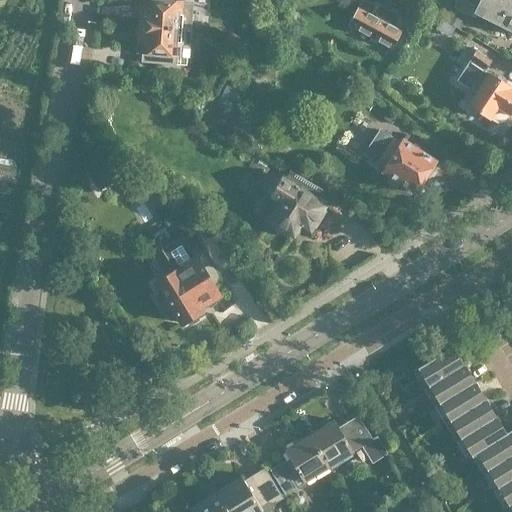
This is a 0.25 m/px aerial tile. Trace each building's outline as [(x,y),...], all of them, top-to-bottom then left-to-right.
[(182,29),(191,29),(193,4),(145,0),(142,0),(140,25),(182,29)] [(361,0),(358,7),(349,24),(393,48),(394,45),(399,47),(406,34),(371,15),(376,5),(366,0),(361,0)] [(464,1),(463,1),(461,0),(455,0),(452,8),(459,11),(464,1)] [(511,0),(485,0),(478,14),(476,13),(475,15),(511,32),(511,0)] [(472,5),(466,2),(464,1),(459,11),(467,15),(472,5)] [(182,29),(140,25),(138,52),(180,55),(182,29)] [(225,38),(237,46),(241,38),(229,31),(225,38)] [(499,74),(497,77),(485,70),(491,61),(487,58),(492,49),(469,34),(466,39),(473,44),(464,57),(470,60),(456,80),(476,93),(467,105),(496,124),(505,122),(511,111),(511,90),(510,89),(511,87),(503,82),(505,78),(499,74)] [(237,46),(225,38),(219,47),(231,55),(237,46)] [(378,163),(385,168),(382,172),(415,193),(436,161),(404,139),(401,144),(394,139),(386,133),(377,146),(385,152),(378,163)] [(300,224),(310,230),(326,205),(316,198),(322,189),(293,171),(287,180),(283,177),(275,178),(268,189),(271,196),(279,202),(268,220),(294,235),(300,224)] [(162,246),(174,268),(155,279),(164,293),(157,297),(169,316),(176,312),(182,322),(189,325),(199,319),(201,312),(198,308),(219,296),(212,284),(216,281),(217,276),(215,272),(212,268),(207,267),(202,269),(189,247),(199,240),(180,208),(166,216),(178,237),(162,246)] [(418,367),(428,385),(464,363),(453,346),(418,367)] [(428,385),(439,402),(474,381),(464,363),(428,385)] [(439,402),(449,418),(484,397),(474,381),(439,402)] [(449,418),(460,436),(495,414),(484,397),(449,418)] [(308,434),(328,466),(353,451),(360,446),(371,464),(387,454),(377,437),(372,440),(372,439),(374,438),(359,414),(338,426),(334,418),(308,434)] [(476,453),(506,432),(495,414),(460,436),(472,455),(476,453)] [(476,453),(486,468),(511,450),(511,432),(510,429),(506,432),(476,453)] [(328,466),(308,434),(284,449),(289,456),(269,468),(284,493),(296,486),(296,487),(297,488),(299,489),(300,489),(302,489),(303,488),(304,486),(305,484),(305,480),(328,466)] [(511,450),(486,468),(496,484),(511,473),(511,450)] [(215,491),(227,511),(256,511),(261,509),(267,511),(271,506),(269,504),(282,496),(267,471),(246,483),(241,475),(215,491)] [(511,500),(511,473),(496,484),(507,504),(511,500)] [(406,485),(397,491),(405,505),(414,499),(406,485)] [(227,511),(215,491),(190,507),(193,511),(227,511)]
